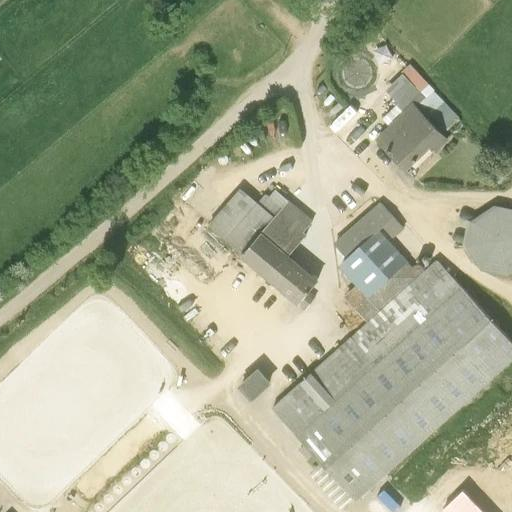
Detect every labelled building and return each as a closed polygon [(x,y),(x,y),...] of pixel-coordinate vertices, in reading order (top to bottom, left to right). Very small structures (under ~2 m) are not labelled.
[(375,137),(412,174),(449,136),(417,105),(426,95),(400,69),(381,88),(403,109),(375,137)] [(340,129),(358,109),(351,102),(332,122),(340,129)] [(297,304),(319,280),(290,254),(306,236),(302,233),(313,220),(275,188),(270,196),(266,193),(258,201),(240,187),(208,224),(241,255),(297,304)] [(339,265),(356,284),(343,296),(367,322),(419,274),(390,240),(405,227),(380,201),(333,243),(346,257),(339,265)] [(511,272),(511,207),(495,204),(471,220),(466,246),(482,269),(508,275),(511,272)] [(272,408),(356,501),(511,356),(511,340),(437,259),(419,274),(367,322),(272,408)] [(259,371),(239,389),(253,404),(273,386),(259,371)] [(483,511),(464,492),(443,511),(483,511)]
